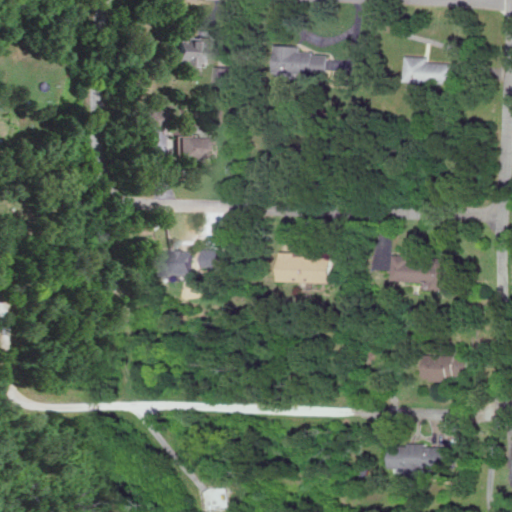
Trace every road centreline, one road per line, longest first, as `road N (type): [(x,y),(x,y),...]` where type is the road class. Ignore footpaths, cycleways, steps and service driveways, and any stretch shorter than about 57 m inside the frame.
road 1 (residential): [(0,290),(8,302),(7,380),(17,402),(499,410)]
road 2 (residential): [(98,198),(511,214)]
road 3 (residential): [(511,64),(499,410)]
road 4 (residential): [(104,0),(98,198)]
